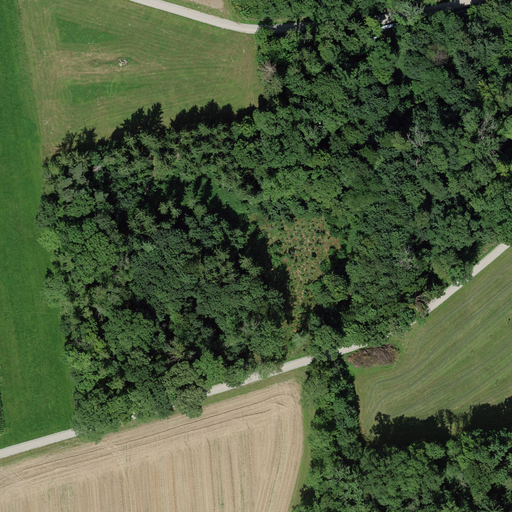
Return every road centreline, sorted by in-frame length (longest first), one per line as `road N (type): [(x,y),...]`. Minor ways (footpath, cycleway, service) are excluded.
road 1 (track): [(0,455),(353,346),(412,320),(511,241)]
road 2 (track): [(479,0),(285,31),(138,0)]
